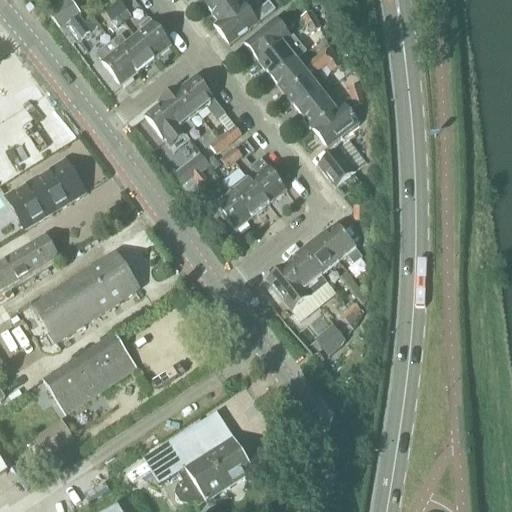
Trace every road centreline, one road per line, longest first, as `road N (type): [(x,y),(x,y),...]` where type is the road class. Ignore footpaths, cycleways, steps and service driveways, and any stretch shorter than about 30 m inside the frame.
road 1 (secondary): [(391,511),(414,294),(416,186),(395,0)]
road 2 (residential): [(199,56),(324,212),(218,292)]
road 3 (unknown): [(257,344),(12,511)]
road 4 (residential): [(326,466),(312,416),(218,292)]
road 5 (residential): [(218,292),(101,130)]
road 6 (residential): [(101,130),(0,2)]
road 7 (residential): [(101,130),(199,56)]
